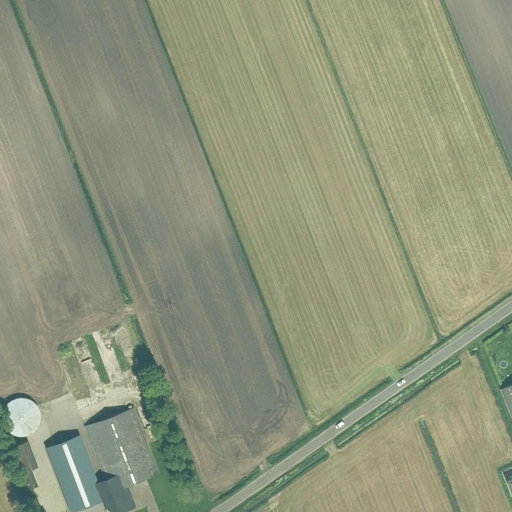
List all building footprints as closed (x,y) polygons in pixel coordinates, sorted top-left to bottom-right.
[(511,384),(502,389),(511,412),(511,384)] [(40,410),(33,401),(23,397),(12,399),(4,407),(1,418),(5,428),(14,435),(25,436),(35,431),(41,421),(40,410)] [(84,426),(104,480),(97,482),(80,435),(46,448),(69,511),(74,511),(102,502),(106,511),(127,511),(127,509),(135,506),(127,486),(159,473),(134,407),(84,426)] [(37,486),(31,469),(37,466),(28,441),(9,448),(25,490),(37,486)] [(511,502),(511,469),(502,473),(511,502)]
